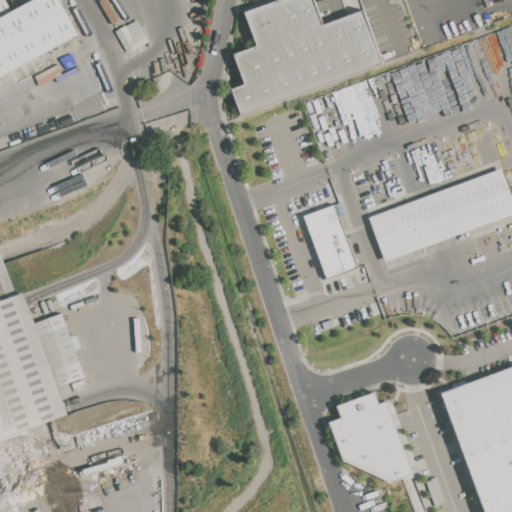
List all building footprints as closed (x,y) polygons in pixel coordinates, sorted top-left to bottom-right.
[(0,17),(32,0),(61,0),(79,33),(0,75),(0,17)] [(241,115),(232,90),(245,85),(235,56),(257,48),(244,11),(275,0),(316,0),(325,23),(365,9),(385,63),(241,115)] [(482,0),(511,0),(511,15),(495,22),(492,15),(511,7),(511,0),(504,0),(485,7),(482,0)] [(127,53),(148,42),(137,20),(116,31),(127,53)] [(370,218),(504,169),(511,191),(511,215),(386,262),(370,218)] [(304,217),(335,205),(357,266),(326,277),(304,217)] [(0,438),(0,249),(17,295),(24,293),(35,322),(61,313),(70,338),(77,335),(82,349),(75,351),(85,379),(59,388),(68,414),(0,438)] [(511,511),(511,367),(442,393),(485,511),(511,511)] [(388,400),(378,403),(375,392),(336,404),(340,418),(329,421),(341,462),(393,482),(411,477),(388,400)]
